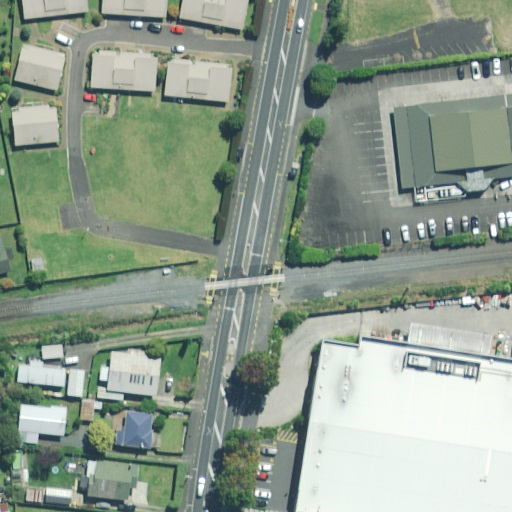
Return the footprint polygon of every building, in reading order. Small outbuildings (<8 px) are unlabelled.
[(85,0),(21,0),(24,21),(87,13),(85,0)] [(166,19),(166,0),(102,0),(102,14),(166,19)] [(242,31),(248,0),(182,0),(179,19),(242,31)] [(511,0),(460,0),(462,8),(464,18),(489,13),(491,13),(511,7),(511,0)] [(511,48),(511,27),(492,31),(496,51),(511,48)] [(65,57),(22,46),(14,82),(56,92),(65,57)] [(149,58),(149,55),(99,51),(99,55),(93,55),(91,89),(155,93),(157,59),(149,58)] [(228,103),(231,68),(180,63),(168,62),(165,97),(228,103)] [(511,96),(393,110),(402,188),(511,176),(511,96)] [(59,143),(55,107),(11,111),(15,147),(59,143)] [(0,275),(12,272),(2,237),(0,238),(0,275)] [(44,275),(42,259),(31,260),(33,277),(44,275)] [(352,350),(315,344),(288,511),(486,511),(511,352),(511,346),(401,329),(399,344),(354,337),(352,350)] [(62,359),(61,346),(42,348),(42,360),(62,359)] [(87,393),(86,402),(96,403),(97,399),(122,401),(122,394),(157,396),(159,356),(111,353),(110,368),(100,367),(99,381),(108,382),(107,389),(98,388),(97,394),(87,393)] [(42,364),(29,363),(29,367),(18,366),(17,384),(63,387),(64,371),(42,369),(42,364)] [(84,373),(69,371),(67,397),(81,398),(84,373)] [(101,410),(101,405),(81,404),(81,422),(92,422),(93,410),(101,410)] [(66,410),(19,407),(17,443),(36,445),(37,435),(64,436),(66,410)] [(114,447),(160,451),(161,439),(151,438),(153,416),(126,413),(117,413),(114,447)] [(87,498),(126,502),(128,488),(136,489),(138,468),(88,463),(86,479),(80,479),(79,489),(88,490),(87,498)] [(43,503),(43,490),(13,491),(13,503),(43,503)] [(71,495),(52,494),(51,504),(70,505),(71,495)]
